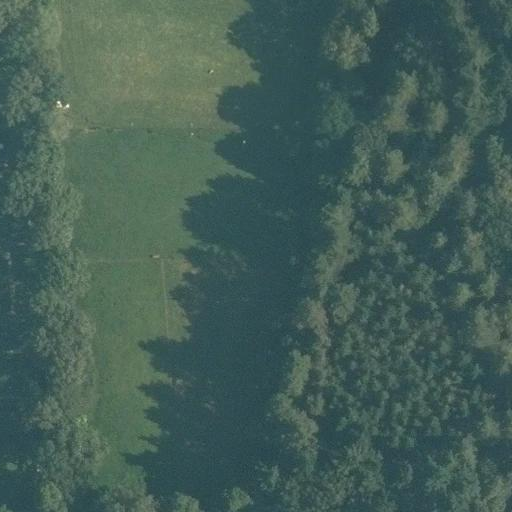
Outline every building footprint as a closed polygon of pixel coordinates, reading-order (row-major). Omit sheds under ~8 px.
[(13,33),(12,16),(0,16),(0,26),(1,34),(13,33)] [(43,202),(33,202),(33,210),(43,209),(43,202)] [(13,214),(5,223),(18,234),(26,225),(13,214)] [(0,454),(12,453),(11,438),(0,438),(0,454)] [(39,463),(38,463),(37,463),(36,464),(35,464),(34,464),(34,465),(33,465),(33,466),(32,467),(32,468),(32,469),(31,469),(31,470),(31,471),(32,472),(32,473),(32,474),(33,474),(33,475),(34,475),(34,476),(35,476),(36,477),(37,477),(38,477),(39,477),(40,477),(41,477),(42,476),(43,476),(43,475),(44,475),(44,474),(45,473),(45,472),(45,471),(45,470),(45,469),(45,468),(45,467),(44,467),(44,466),(43,465),(42,464),(41,464),(40,463),(39,463)]
